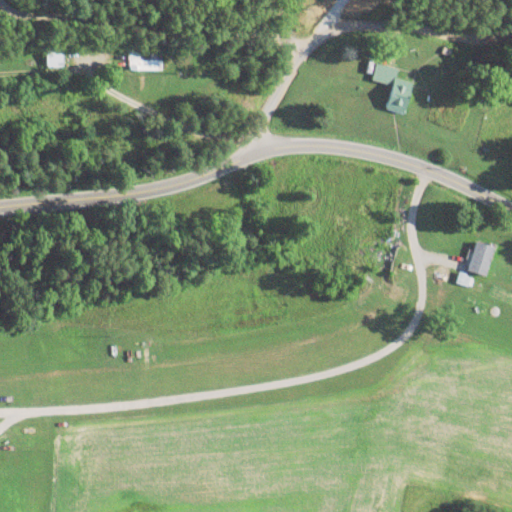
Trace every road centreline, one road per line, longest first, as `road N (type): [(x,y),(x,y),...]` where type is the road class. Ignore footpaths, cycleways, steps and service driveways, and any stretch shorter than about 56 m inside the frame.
road 1 (secondary): [(511,209),(381,155),(314,146),(270,148),(156,189),(0,210)]
road 2 (residential): [(270,148),(263,124),(275,99),(309,44),(333,28),(367,22),(511,33)]
